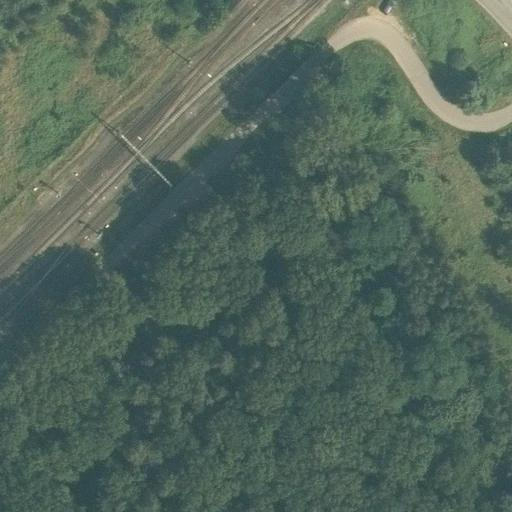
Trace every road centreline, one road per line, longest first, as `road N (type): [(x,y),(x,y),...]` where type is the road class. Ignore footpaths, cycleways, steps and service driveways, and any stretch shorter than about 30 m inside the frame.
road 1 (unclassified): [(119,259),(320,58),(371,32),(396,38),(430,95),(457,119),(486,125),(511,115)]
road 2 (unclassified): [(119,259),(0,374)]
